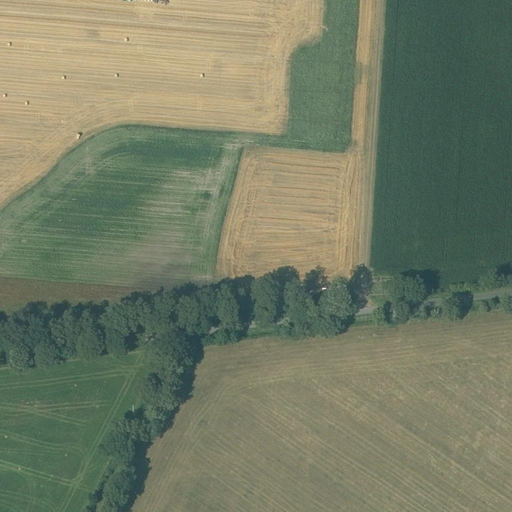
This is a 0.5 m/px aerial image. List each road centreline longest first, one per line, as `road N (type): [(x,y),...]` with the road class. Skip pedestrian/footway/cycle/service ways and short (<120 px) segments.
road 1 (unclassified): [(511,293),(0,356)]
road 2 (track): [(380,0),(362,312)]
road 3 (track): [(183,333),(95,511)]
